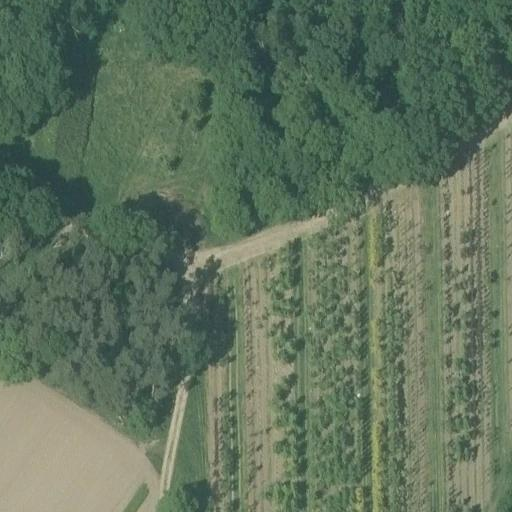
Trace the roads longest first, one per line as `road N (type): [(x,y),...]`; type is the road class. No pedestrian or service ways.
road 1 (track): [(511,124),(367,203),(203,266)]
road 2 (track): [(203,266),(0,230)]
road 3 (track): [(203,266),(168,434)]
